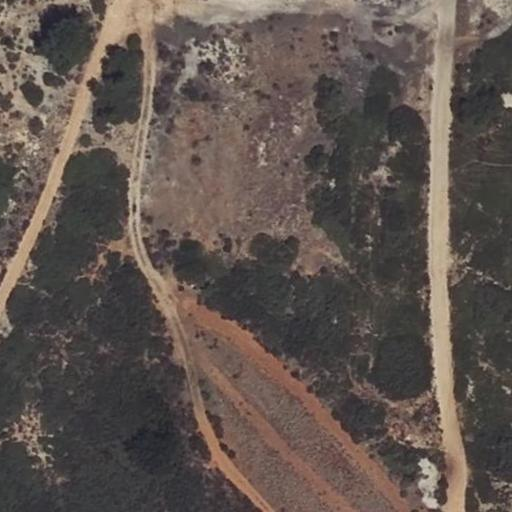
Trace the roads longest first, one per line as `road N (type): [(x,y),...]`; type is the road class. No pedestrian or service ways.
road 1 (track): [(450,511),(448,0)]
road 2 (track): [(0,302),(41,234),(119,0)]
